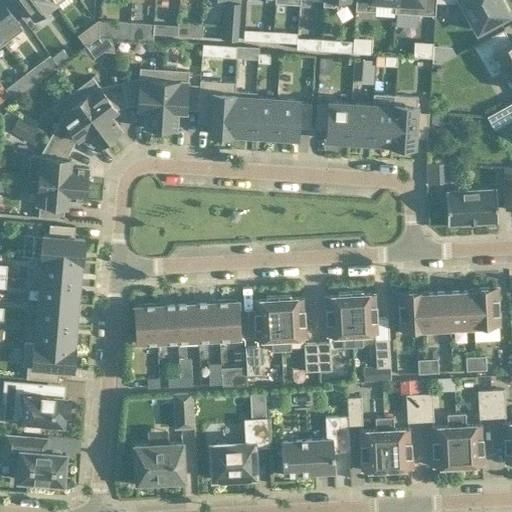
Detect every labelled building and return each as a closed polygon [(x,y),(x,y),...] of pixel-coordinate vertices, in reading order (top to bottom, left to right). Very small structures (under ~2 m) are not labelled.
[(1,0),(0,0),(0,40),(2,44),(23,28),(1,0)] [(53,3),(50,0),(21,0),(34,17),(53,3)] [(355,0),(355,10),(375,11),(375,1),(395,2),(395,0),(355,0)] [(395,0),(395,2),(394,12),(435,15),(436,2),(435,0),(395,0)] [(435,0),(436,2),(452,3),(456,0),(460,0),(477,30),(508,13),(506,10),(509,9),(503,0),(435,0)] [(237,39),(239,3),(224,2),(222,38),(237,39)] [(130,22),(114,21),(113,37),(129,38),(130,22)] [(145,23),(130,22),(129,38),(144,39),(145,23)] [(99,23),(79,38),(85,45),(98,36),(99,23)] [(178,23),(177,35),(189,36),(190,24),(178,23)] [(153,33),(165,34),(166,24),(154,24),(153,33)] [(492,54),(511,89),(511,88),(511,40),(510,42),(504,29),(504,28),(504,27),(472,45),(473,46),(473,45),(481,58),(480,59),(481,60),(492,54)] [(273,31),(257,30),(257,40),(273,41),(273,31)] [(273,41),(285,42),(285,32),(273,31),(273,41)] [(317,50),(320,50),(321,38),(310,38),(309,50),(317,50)] [(321,38),(320,50),(337,51),(337,39),(321,38)] [(370,54),(370,40),(353,39),(352,52),(370,54)] [(414,41),(413,56),(432,58),(433,42),(414,41)] [(219,55),(219,44),(202,43),(201,54),(219,55)] [(250,56),(250,46),(236,45),(236,55),(250,56)] [(63,49),(52,58),(58,66),(69,58),(63,49)] [(269,63),(270,54),(258,53),(257,58),(257,63),(269,63)] [(58,66),(52,58),(49,55),(38,63),(47,74),(55,68),(58,66)] [(362,59),(362,71),(375,72),(376,60),(362,59)] [(161,113),(164,69),(139,67),(139,78),(121,82),(127,106),(137,104),(137,108),(145,109),(144,127),(160,128),(161,113)] [(188,70),(164,69),(161,113),(160,128),(176,129),(177,111),(186,111),(186,109),(198,110),(199,85),(187,84),(188,70)] [(25,91),(34,84),(27,74),(18,81),(25,91)] [(92,76),(72,91),(108,139),(121,129),(110,114),(117,109),(116,108),(127,106),(121,82),(100,86),(92,76)] [(209,122),(209,133),(232,134),(232,133),(235,90),(235,82),(200,79),(199,85),(198,110),(197,121),(209,122)] [(0,84),(0,104),(3,107),(13,100),(1,84),(0,84)] [(256,92),(235,90),(232,133),(253,135),(255,96),(256,96),(256,92)] [(108,139),(72,91),(53,106),(61,116),(51,135),(72,147),(77,136),(83,132),(95,149),(108,139)] [(395,94),(373,93),(373,103),(372,109),(371,134),(370,142),(391,143),(391,145),(392,145),(395,104),(395,94)] [(417,96),(395,94),(395,104),(392,145),(414,146),(415,137),(427,137),(428,112),(416,112),(417,96)] [(275,136),(277,98),(256,96),(255,96),(253,135),(275,136)] [(297,127),(299,102),(299,99),(277,98),(275,136),(297,137),(297,127)] [(348,133),(350,108),(351,102),(328,101),(328,104),(327,128),(326,139),(348,140),(348,133)] [(511,101),(503,106),(510,120),(511,119),(511,101)] [(311,103),(299,102),(297,127),(309,127),(311,103)] [(371,134),(372,109),(373,103),(351,102),(350,108),(348,133),(348,140),(370,142),(371,134)] [(327,128),(328,104),(317,103),(315,127),(327,128)] [(24,135),(31,124),(18,117),(11,130),(24,135)] [(70,166),(71,157),(66,157),(72,147),(51,135),(40,155),(29,154),(27,179),(38,179),(87,183),(88,167),(70,166)] [(66,206),(67,198),(86,200),(87,183),(38,179),(37,192),(36,204),(39,204),(38,216),(63,218),(64,206),(66,206)] [(496,188),(445,191),(445,193),(443,195),(444,205),(446,207),(447,224),(497,221),(496,188)] [(73,237),(74,225),(49,223),(48,235),(73,237)] [(82,260),(84,238),(73,237),(48,235),(43,235),(41,257),(69,259),(82,260)] [(79,282),(80,262),(82,262),(82,260),(69,259),(41,257),(39,279),(67,281),(79,282)] [(77,304),(79,282),(67,281),(39,279),(37,300),(65,303),(77,304)] [(496,286),(471,288),(471,290),(473,327),(498,325),(497,312),(498,312),(497,299),(496,299),(496,286)] [(362,290),(350,291),(353,343),(361,343),(361,333),(376,333),(375,319),(376,319),(375,305),(374,305),(374,293),(362,293),(362,290)] [(424,292),(424,290),(399,292),(399,304),(399,317),(400,317),(401,330),(426,329),(424,292)] [(473,327),(471,290),(447,291),(449,328),(473,327)] [(353,343),(350,291),(337,292),(338,295),(326,295),(327,308),(326,308),(327,321),(328,336),(343,335),(343,344),(353,343)] [(447,291),(424,292),(426,329),(449,328),(447,291)] [(290,294),(278,295),(281,347),(290,347),(290,337),(304,337),(304,323),(304,322),(304,309),(303,309),(302,297),(291,297),(290,294)] [(281,347),(278,295),(266,296),(266,299),(254,299),(255,312),(254,312),(255,325),(256,325),(256,339),(271,338),(272,348),(281,347)] [(230,299),(216,299),(217,301),(219,338),(240,337),(238,300),(230,301),(230,299)] [(75,326),(77,304),(65,303),(37,300),(36,322),(63,325),(75,326)] [(217,301),(196,302),(198,339),(219,338),(217,301)] [(196,302),(176,304),(178,340),(198,339),(196,302)] [(156,305),(156,303),(144,303),(144,305),(134,306),(135,343),(158,341),(156,305)] [(176,304),(156,305),(158,341),(178,340),(176,304)] [(73,346),(75,326),(63,325),(36,322),(34,343),(34,344),(61,346),(74,347),(75,346),(73,346)] [(388,338),(374,339),(376,367),(389,366),(388,338)] [(34,344),(34,343),(22,342),(20,365),(27,366),(26,377),(58,380),(59,368),(73,369),(74,347),(61,346),(34,344)] [(316,342),(303,343),(304,371),(318,370),(316,342)] [(329,342),(316,342),(318,370),(331,370),(329,342)] [(259,345),(245,346),(246,374),(260,373),(259,345)] [(465,371),(475,370),(475,356),(465,357),(465,371)] [(485,356),(475,356),(475,370),(485,370),(485,356)] [(191,358),(179,359),(180,376),(180,385),(193,384),(192,375),(191,358)] [(427,358),(417,359),(417,373),(427,372),(427,358)] [(437,358),(427,358),(427,372),(437,372),(437,358)] [(210,384),(222,383),(220,363),(209,364),(210,384)] [(233,367),(234,388),(246,387),(245,366),(233,367)] [(390,380),(389,366),(376,367),(376,381),(390,380)] [(180,376),(167,377),(168,386),(180,385),(180,376)] [(159,377),(147,378),(147,387),(159,386),(159,377)] [(418,393),(432,392),(431,379),(418,380),(418,393)] [(4,380),(2,402),(4,402),(3,419),(17,420),(17,422),(24,422),(24,426),(39,428),(40,424),(63,425),(64,414),(68,415),(69,398),(53,397),(53,395),(42,394),(43,383),(4,380)] [(418,380),(400,381),(400,394),(405,393),(418,393),(418,380)] [(504,388),(491,389),(492,417),(505,416),(504,388)] [(491,389),(477,390),(479,417),(492,417),(491,389)] [(172,392),(174,428),(194,427),(192,391),(172,392)] [(432,392),(418,393),(420,421),(433,420),(432,392)] [(405,393),(407,421),(420,421),(418,393),(405,393)] [(361,396),(347,396),(348,424),(362,424),(361,396)] [(465,412),(456,413),(459,468),(471,467),(471,464),(482,463),(482,451),(483,451),(482,438),(481,438),(480,424),(466,424),(465,412)] [(459,468),(456,413),(446,413),(447,425),(432,426),(433,440),(432,440),(433,454),(434,454),(434,466),(446,465),(446,468),(459,468)] [(326,438),(281,440),(283,474),(334,472),(333,452),(349,451),(347,415),(325,416),(326,438)] [(245,442),(211,444),(213,478),(218,478),(218,481),(231,480),(231,477),(255,476),(253,448),(269,447),(268,416),(243,418),(245,442)] [(393,416),(384,417),(387,472),(399,471),(399,468),(411,467),(410,455),(411,455),(410,441),(409,441),(409,427),(394,428),(393,416)] [(387,472),(384,417),(375,417),(375,429),(360,430),(361,444),(360,444),(361,457),(362,457),(363,470),(374,469),(374,472),(387,472)] [(47,436),(6,433),(4,456),(20,457),(19,477),(18,477),(18,479),(20,479),(34,480),(33,483),(47,484),(47,481),(61,482),(63,483),(63,481),(62,481),(64,455),(65,455),(65,453),(63,453),(63,454),(46,452),(47,436)] [(182,441),(134,444),(136,483),(184,480),(182,441)]
